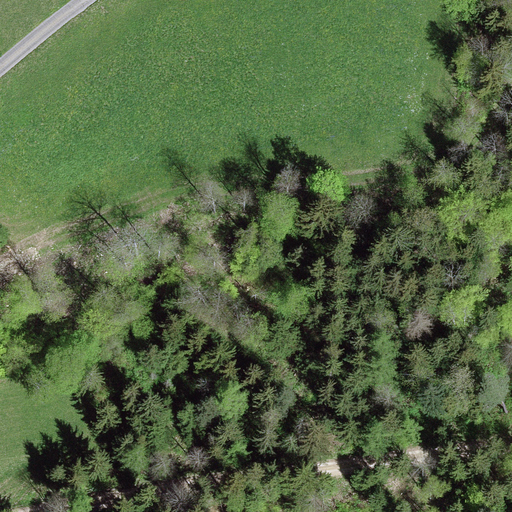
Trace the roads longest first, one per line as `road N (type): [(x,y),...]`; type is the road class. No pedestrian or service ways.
road 1 (track): [(511,101),(469,146),(363,174),(206,185),(143,201),(52,235),(0,269)]
road 2 (track): [(511,446),(82,511)]
